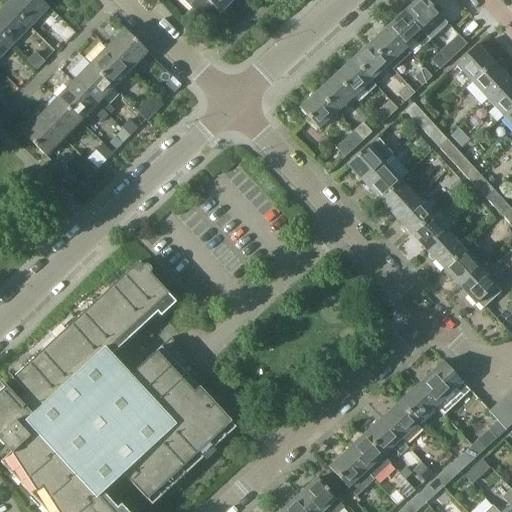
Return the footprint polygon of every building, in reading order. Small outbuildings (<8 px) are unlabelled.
[(40,0),(11,0),(7,4),(30,27),(49,9),(40,0)] [(220,14),(233,0),(181,0),(200,18),(212,6),(220,14)] [(424,0),(417,0),(404,13),(423,33),(429,40),(447,23),(424,0)] [(30,27),(7,4),(0,11),(0,34),(11,46),(30,27)] [(404,13),(386,29),(405,49),(414,42),(420,49),(429,40),(423,33),(404,13)] [(386,29),(369,45),(388,66),(392,70),(410,54),(405,49),(386,29)] [(124,31),(106,49),(130,71),(147,53),(124,31)] [(0,57),(11,46),(0,34),(0,57)] [(51,36),(46,41),(54,48),(58,43),(51,36)] [(449,62),(466,46),(457,37),(440,53),(449,62)] [(369,45),(352,61),(370,82),(387,66),(388,66),(369,45)] [(493,64),(477,46),(455,66),(471,84),(493,64)] [(106,49),(90,66),(113,88),(130,71),(106,49)] [(35,53),(27,61),(36,70),(44,62),(35,53)] [(439,71),(449,62),(440,53),(431,61),(439,71)] [(352,61),(334,78),(353,98),(362,89),(368,95),(376,88),(370,82),(352,61)] [(509,81),(493,64),(471,84),(487,101),(509,81)] [(90,66),(73,83),(108,116),(114,110),(102,99),(113,88),(90,66)] [(422,87),(432,78),(424,70),(414,79),(422,87)] [(172,78),(165,85),(173,93),(180,85),(172,78)] [(334,78),(317,94),(336,114),(353,98),(334,78)] [(511,110),(511,84),(509,81),(487,101),(495,109),(489,115),(497,124),(503,118),(503,119),(511,110)] [(73,83),(57,100),(80,122),(91,111),(102,122),(108,116),(73,83)] [(404,103),(414,94),(406,86),(397,95),(404,103)] [(153,94),(136,111),(146,120),(162,103),(153,94)] [(317,94),(300,110),(318,130),(336,114),(317,94)] [(57,100),(40,117),(63,139),(80,122),(57,100)] [(387,119),(396,110),(389,102),(379,110),(387,119)] [(405,112),(413,120),(421,113),(414,104),(405,112)] [(511,110),(503,119),(511,128),(511,110)] [(430,122),(421,113),(413,120),(421,130),(430,122)] [(40,117),(23,135),(46,157),(63,139),(40,117)] [(129,120),(121,129),(129,137),(137,128),(129,120)] [(437,130),(430,122),(421,130),(429,138),(437,130)] [(362,124),(353,132),(362,142),(371,133),(362,124)] [(446,139),(437,130),(429,138),(437,147),(446,139)] [(344,158),(362,142),(353,132),(335,148),(344,158)] [(349,163),(347,165),(363,183),(383,164),(384,165),(391,158),(392,157),(376,139),(349,163)] [(453,147),(446,139),(437,147),(445,155),(453,147)] [(102,144),(95,151),(106,161),(112,154),(102,144)] [(462,157),(453,147),(445,155),(453,164),(462,157)] [(383,164),(363,183),(379,200),(399,182),(407,174),(392,157),(391,158),(384,165),(383,164)] [(469,165),(462,157),(453,164),(461,172),(469,165)] [(478,174),(469,165),(461,172),(469,182),(478,174)] [(68,171),(60,179),(70,188),(78,180),(68,171)] [(29,181),(26,179),(20,172),(17,172),(4,186),(3,189),(12,197),(15,197),(29,183),(29,181)] [(485,183),(478,174),(469,182),(477,190),(485,183)] [(399,182),(379,200),(395,218),(415,199),(399,182)] [(493,192),(485,183),(477,190),(485,199),(493,192)] [(493,208),(501,200),(493,192),(485,199),(493,208)] [(415,199),(395,218),(411,235),(431,217),(415,199)] [(509,209),(501,200),(493,208),(501,217),(509,209)] [(511,222),(511,211),(509,209),(501,217),(509,225),(511,222)] [(431,217),(411,235),(427,253),(447,234),(431,217)] [(447,234),(427,253),(443,270),(463,252),(447,234)] [(463,252),(443,270),(459,287),(479,269),(488,261),(472,243),(463,252)] [(235,428),(190,379),(188,377),(182,382),(176,375),(189,363),(170,338),(129,376),(111,356),(156,314),(160,318),(176,303),(149,275),(150,272),(150,269),(148,267),(145,266),(142,267),(138,263),(125,275),(129,279),(113,295),(108,290),(84,313),(88,317),(71,333),(67,328),(42,351),(46,356),(29,371),(25,367),(12,379),(25,393),(18,401),(6,389),(0,394),(0,443),(3,446),(3,445),(10,453),(0,462),(13,476),(14,475),(21,482),(20,484),(32,497),(33,496),(40,504),(39,505),(45,511),(126,511),(120,505),(116,509),(102,493),(123,475),(146,500),(155,492),(160,497),(185,475),(180,469),(196,454),(202,459),(235,428)] [(479,269),(459,287),(475,305),(477,303),(482,309),(495,298),(501,292),(479,269)] [(443,363),(433,372),(416,388),(434,408),(443,417),(469,392),(443,363)] [(434,408),(416,388),(398,404),(417,424),(434,408)] [(511,404),(505,397),(496,405),(511,421),(511,404)] [(417,424),(398,404),(381,420),(399,440),(417,424)] [(511,424),(511,421),(496,405),(488,412),(505,431),(511,424)] [(399,440),(381,420),(363,436),(382,456),(392,447),(400,456),(407,449),(399,440)] [(495,439),(487,431),(479,438),(487,446),(495,439)] [(389,463),(382,456),(363,436),(346,451),(371,479),(389,463)] [(487,446),(479,438),(470,447),(477,455),(487,446)] [(477,455),(470,447),(462,454),(470,462),(477,455)] [(371,479),(346,451),(328,468),(355,497),(372,481),(371,479)] [(460,471),(470,462),(462,454),(452,463),(460,471)] [(484,458),(468,473),(474,480),(491,465),(484,458)] [(421,463),(413,470),(424,482),(432,474),(421,463)] [(460,471),(452,463),(445,470),(452,478),(460,471)] [(405,468),(399,474),(405,480),(411,475),(405,468)] [(442,487),(452,478),(445,470),(435,479),(442,487)] [(317,479),(299,495),(314,511),(339,511),(344,508),(317,479)] [(434,494),(442,487),(435,479),(427,486),(434,494)] [(425,503),(434,494),(427,486),(417,495),(425,503)] [(511,511),(511,492),(510,490),(501,498),(509,507),(502,511),(511,511)] [(314,511),(299,495),(281,511),(282,511),(314,511)] [(425,503),(417,495),(410,502),(417,510),(425,503)] [(401,511),(415,511),(417,510),(410,502),(400,511),(401,511)]
